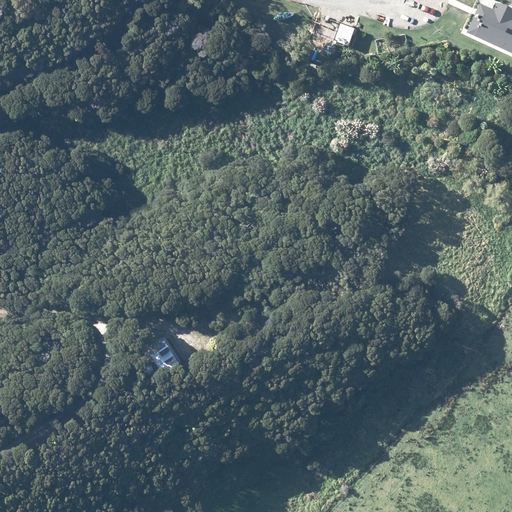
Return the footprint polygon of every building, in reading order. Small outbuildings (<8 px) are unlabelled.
[(481,2),(466,34),(511,54),(511,8),(499,3),(496,9),(481,2)] [(174,338),(184,350),(194,342),(189,336),(186,339),(180,333),(174,338)] [(187,362),(176,345),(161,354),(172,372),(187,362)] [(207,354),(213,350),(210,345),(203,349),(207,354)] [(197,357),(195,350),(187,354),(190,360),(197,357)]
